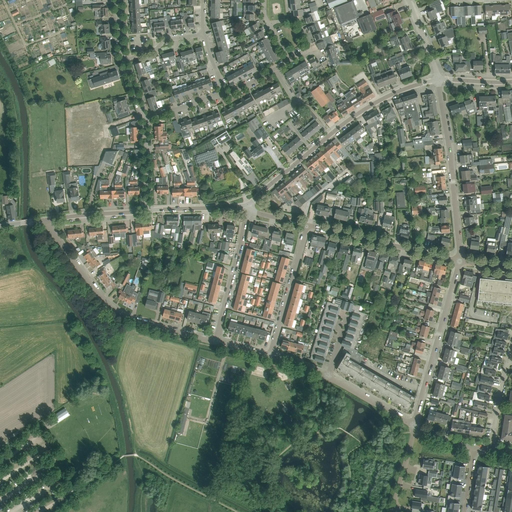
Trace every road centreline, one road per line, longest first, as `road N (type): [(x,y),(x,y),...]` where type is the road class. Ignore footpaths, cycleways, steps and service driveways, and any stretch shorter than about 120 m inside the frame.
road 1 (residential): [(437,80),(361,112),(245,204)]
road 2 (residential): [(42,220),(113,309),(213,339)]
road 3 (residential): [(457,259),(437,80)]
road 4 (residential): [(414,426),(457,259)]
road 5 (residential): [(457,259),(306,223)]
road 6 (residential): [(268,354),(306,223)]
road 7 (residential): [(213,339),(253,211)]
